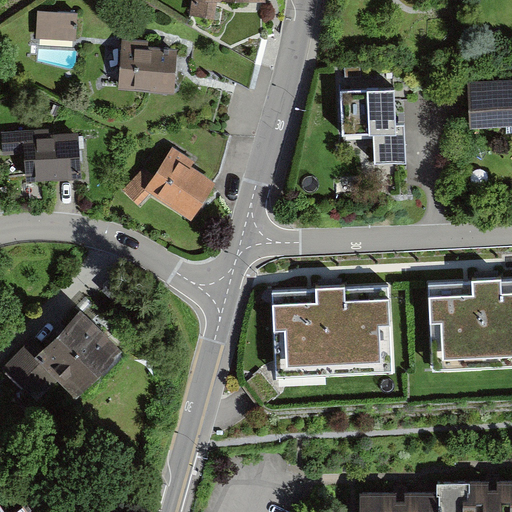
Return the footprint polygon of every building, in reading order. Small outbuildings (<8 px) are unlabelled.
[(196,0),(196,12),(218,12),(219,1),(267,3),(267,0),(196,0)] [(80,11),(41,10),(40,38),(79,39),(80,11)] [(153,38),(126,37),(123,91),(175,93),(177,48),(153,47),(153,38)] [(511,82),(474,84),(476,127),(511,125),(511,82)] [(398,84),(340,87),(342,131),(400,128),(398,84)] [(50,130),(9,132),(10,162),(29,161),(30,181),(87,179),(85,137),(51,139),(50,130)] [(222,181),(173,150),(154,177),(146,170),(126,192),(143,208),(153,196),(193,221),(222,181)] [(511,277),(428,282),(432,369),(511,365),(511,277)] [(391,286),(270,290),(272,373),(393,369),(391,286)] [(37,338),(6,366),(37,400),(61,378),(75,393),(119,353),(82,312),(44,346),(37,338)] [(440,490),(369,488),(367,511),(511,511),(511,478),(438,479),(440,490)]
